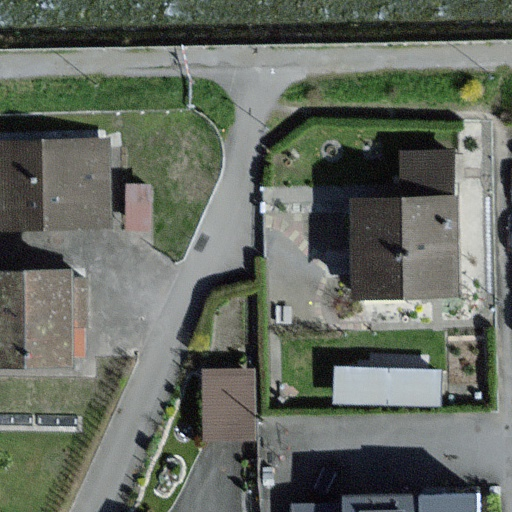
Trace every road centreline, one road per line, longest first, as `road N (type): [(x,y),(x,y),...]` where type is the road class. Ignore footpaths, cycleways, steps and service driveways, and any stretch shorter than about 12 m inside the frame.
road 1 (residential): [(91,511),(209,254),(266,65)]
road 2 (residential): [(511,511),(501,114)]
